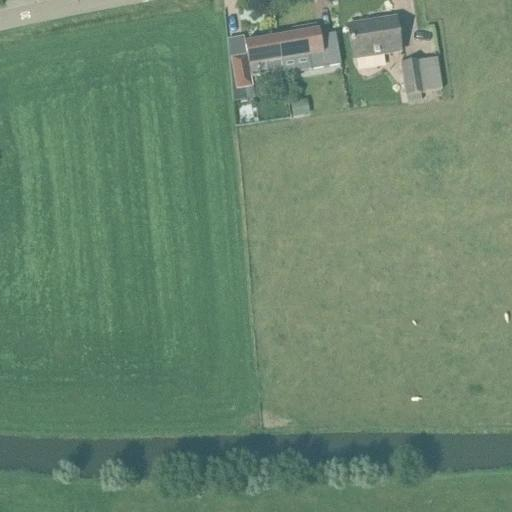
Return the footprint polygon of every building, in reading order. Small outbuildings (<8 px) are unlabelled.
[(400,54),(398,39),(395,19),(348,27),(353,61),(400,54)] [(319,31),(277,39),(284,73),(282,62),(309,57),(311,71),(341,66),(335,34),(320,37),(319,31)] [(284,73),(277,39),(244,44),(246,56),(231,59),(237,91),(254,88),(252,79),(284,73)] [(436,60),(419,63),(425,95),(442,93),(436,60)] [(419,63),(401,66),(407,99),(408,104),(422,102),(421,96),(425,95),(419,63)] [(307,101),(290,103),(293,119),(309,116),(307,101)]
